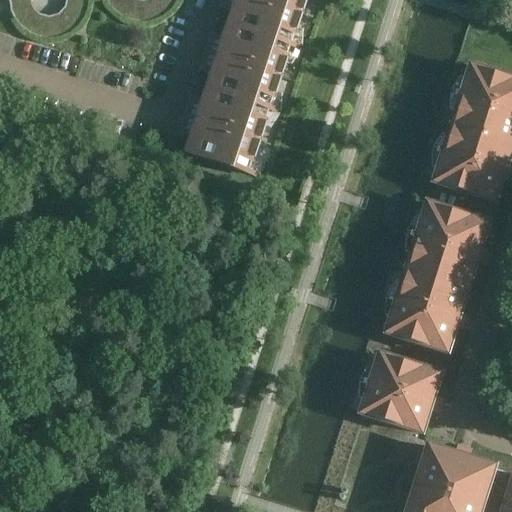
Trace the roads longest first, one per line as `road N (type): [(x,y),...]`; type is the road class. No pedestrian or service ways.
road 1 (residential): [(209,0),(168,120),(0,67)]
road 2 (residential): [(511,446),(472,422),(464,390),(511,247)]
